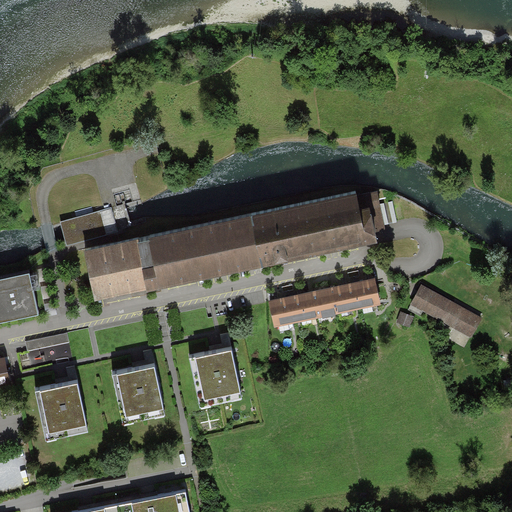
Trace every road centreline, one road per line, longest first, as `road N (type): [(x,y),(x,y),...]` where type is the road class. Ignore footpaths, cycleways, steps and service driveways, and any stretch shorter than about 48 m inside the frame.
road 1 (residential): [(0,334),(349,258)]
road 2 (residential): [(349,258),(392,233),(424,230),(428,257),(392,265)]
